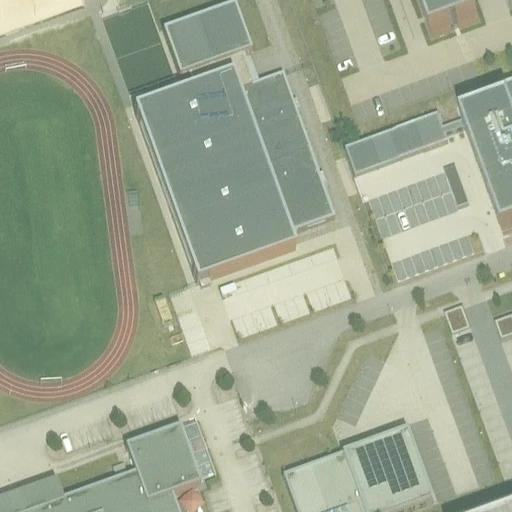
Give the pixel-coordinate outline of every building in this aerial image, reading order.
[(471,0),(420,0),(433,35),(478,18),(471,0)] [(282,76),(256,85),(245,55),(249,53),(232,6),(156,34),(174,82),(185,78),(189,89),(125,113),(189,288),(294,249),(288,234),(334,217),(282,76)] [(468,137),(503,235),(511,231),(511,100),(461,119),(468,137)] [(349,297),(334,248),(286,263),(301,308),(308,306),(309,310),(349,297)] [(220,291),(239,337),(258,329),(255,322),(262,319),(246,281),(220,291)] [(451,337),(468,331),(460,310),(443,316),(451,337)] [(180,428),(126,448),(136,477),(62,504),(55,484),(0,503),(0,511),(176,511),(171,496),(201,485),(180,428)] [(342,454),(285,474),(298,511),(409,511),(432,504),(408,432),(342,454)]
